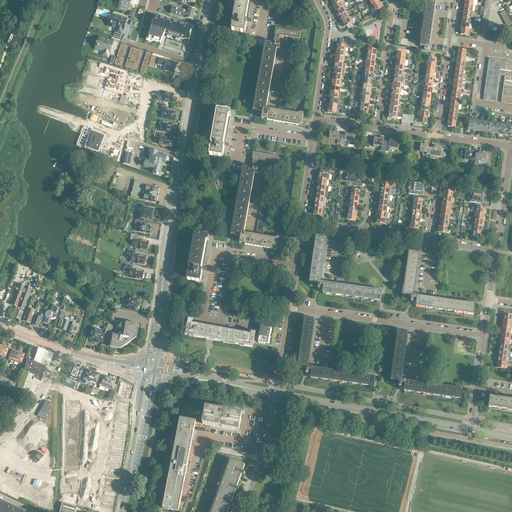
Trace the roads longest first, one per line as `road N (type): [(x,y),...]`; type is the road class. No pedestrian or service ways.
road 1 (secondary): [(150,370),(198,64)]
road 2 (tertiary): [(469,429),(276,394)]
road 3 (secondary): [(122,511),(150,370)]
road 4 (tertiary): [(276,394),(150,370)]
road 5 (residential): [(376,127),(390,0)]
road 6 (unclassified): [(238,511),(267,449),(276,394)]
road 7 (residential): [(48,382),(97,402),(92,473)]
road 8 (residential): [(314,118),(327,19),(317,0)]
